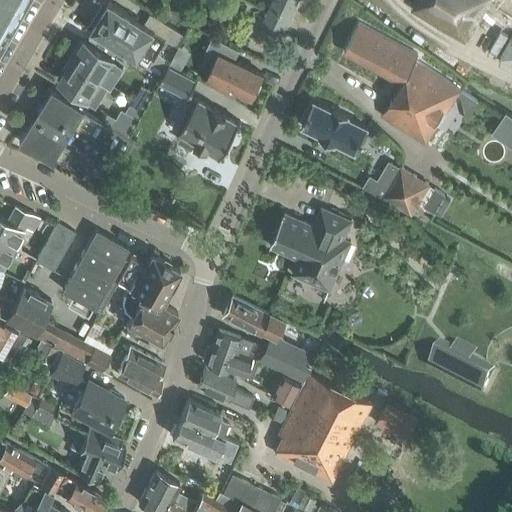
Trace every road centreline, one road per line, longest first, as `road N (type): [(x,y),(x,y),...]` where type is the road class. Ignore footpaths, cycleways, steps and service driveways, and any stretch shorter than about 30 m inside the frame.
road 1 (residential): [(332,0),(213,253)]
road 2 (residential): [(119,511),(177,383),(213,253)]
road 3 (residential): [(213,253),(0,157)]
